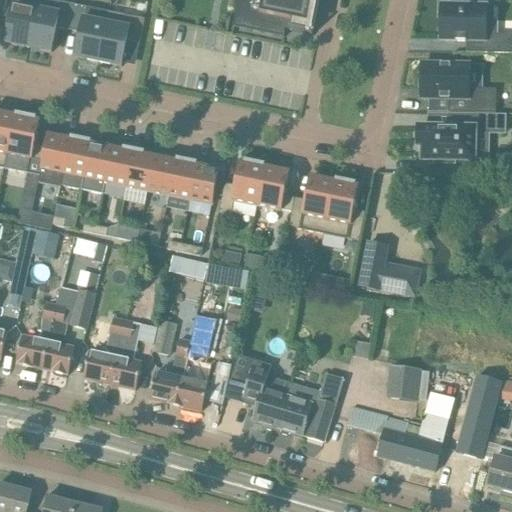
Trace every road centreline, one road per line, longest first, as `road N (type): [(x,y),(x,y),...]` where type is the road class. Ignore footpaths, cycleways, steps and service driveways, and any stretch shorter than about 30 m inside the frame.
road 1 (residential): [(445,511),(0,389)]
road 2 (tertiary): [(326,511),(0,421)]
road 3 (residential): [(307,131),(0,68)]
road 4 (residential): [(0,455),(218,511)]
road 5 (residential): [(399,0),(370,143),(307,131)]
road 6 (residential): [(333,0),(307,131)]
